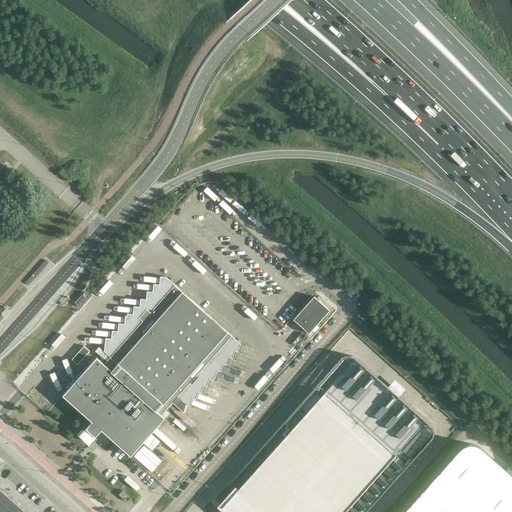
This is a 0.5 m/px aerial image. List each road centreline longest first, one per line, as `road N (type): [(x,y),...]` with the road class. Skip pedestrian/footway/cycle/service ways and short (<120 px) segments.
road 1 (motorway): [(258,0),(445,135)]
road 2 (motorway): [(299,0),(445,135)]
road 3 (motorway): [(511,138),(368,0)]
road 4 (motorway): [(511,128),(405,0)]
road 5 (unclassified): [(0,345),(104,228)]
